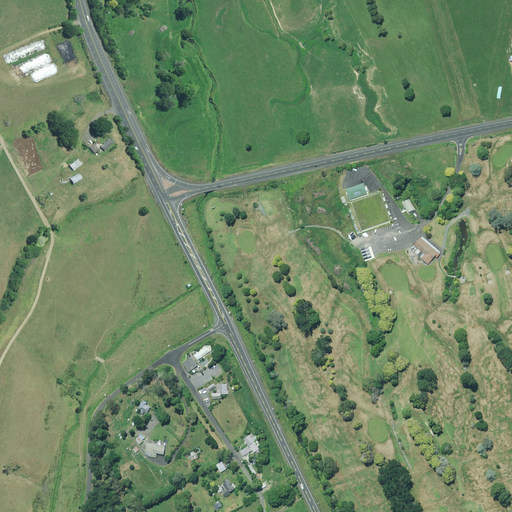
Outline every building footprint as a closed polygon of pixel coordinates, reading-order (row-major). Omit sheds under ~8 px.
[(112,143),(107,138),(102,144),(100,147),(104,151),(112,143)] [(96,152),(97,153),(99,152),(98,150),(98,149),(94,144),(89,148),(94,153),(96,152)] [(81,164),(77,159),(69,165),(72,171),(81,164)] [(81,179),(78,174),(69,179),(72,184),(81,179)] [(347,189),(350,200),(369,194),(365,183),(347,189)] [(415,210),(409,200),(403,203),(409,214),(415,210)] [(442,253),(424,237),(416,246),(427,255),(424,259),(431,266),(442,253)] [(357,249),(358,254),(362,253),(363,258),(366,257),(364,247),(357,249)] [(209,348),(196,356),(200,361),(212,353),(209,348)] [(185,363),(191,372),(201,365),(195,356),(185,363)] [(218,392),(212,392),(212,400),(222,400),(222,396),(228,396),(227,384),(218,384),(218,392)] [(148,403),(145,401),(139,409),(142,411),(140,413),(143,415),(145,412),(147,414),(152,408),(147,404),(148,403)] [(144,434),(137,439),(138,440),(137,441),(140,444),(148,439),(146,435),(145,436),(144,434)] [(253,434),(245,439),(246,442),(245,442),(247,444),(248,444),(250,446),(241,452),(244,456),(253,450),(255,453),(260,449),(254,440),(258,438),(257,435),(255,437),(253,434)] [(146,454),(148,456),(157,458),(158,454),(165,455),(166,447),(148,443),(146,452),(146,454)] [(228,471),(222,462),(217,465),(222,474),(228,471)] [(257,474),(250,462),(247,464),(253,474),(252,474),(253,476),(257,474)] [(233,484),(234,484),(232,481),(231,482),(229,479),(224,482),(225,485),(221,488),(219,486),(216,488),(219,493),(221,492),(221,493),(223,492),(226,497),(230,494),(229,493),(236,489),(233,484)]
